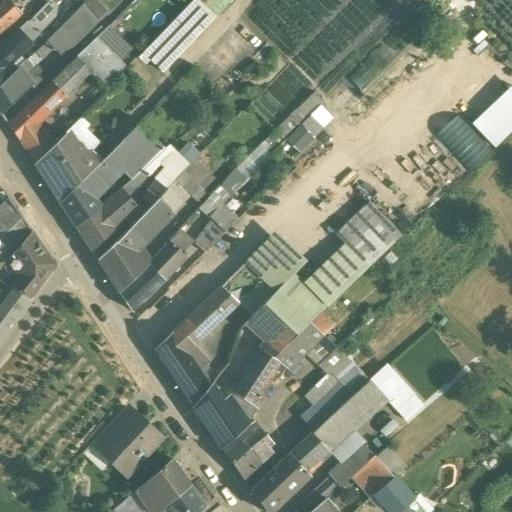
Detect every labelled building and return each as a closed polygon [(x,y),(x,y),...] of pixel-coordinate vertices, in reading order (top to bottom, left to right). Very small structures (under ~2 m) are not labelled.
[(8,0),(7,0),(0,6),(0,26),(2,28),(19,13),(8,0)] [(197,2),(194,0),(193,0),(175,20),(194,37),(213,17),(197,2)] [(198,0),(197,2),(215,18),(231,0),(198,0)] [(19,31),(30,43),(55,18),(57,7),(51,2),(19,31)] [(83,6),(45,43),(69,64),(97,39),(105,30),(83,6)] [(175,20),(141,55),(146,59),(161,72),(194,37),(175,20)] [(0,47),(0,85),(13,73),(2,66),(5,63),(8,64),(30,43),(19,31),(0,47)] [(89,72),(107,91),(128,70),(97,39),(77,57),(89,72)] [(146,59),(141,55),(137,59),(142,63),(146,59)] [(77,57),(61,73),(74,87),(89,72),(77,57)] [(13,73),(0,85),(0,113),(0,114),(26,90),(13,73)] [(52,84),(9,126),(18,140),(33,127),(74,87),(61,73),(51,83),(52,84)] [(511,88),(472,124),(493,148),(511,131),(511,88)] [(455,120),(437,137),(470,172),(488,155),(455,120)] [(101,148),(77,123),(66,133),(89,156),(93,152),(95,153),(101,148)] [(114,150),(105,159),(114,174),(119,169),(124,173),(154,140),(138,125),(114,150)] [(89,156),(66,133),(54,145),(35,164),(61,203),(79,184),(94,169),(102,161),(95,153),(93,152),(89,156)] [(44,134),(27,151),(35,164),(54,145),(44,134)] [(195,163),(204,155),(191,142),(182,151),(195,163)] [(102,161),(94,169),(103,185),(114,174),(105,159),(102,161)] [(94,169),(79,184),(61,203),(77,228),(99,209),(89,198),(103,185),(94,169)] [(166,170),(156,181),(167,189),(176,179),(166,170)] [(156,181),(143,198),(151,206),(159,198),(167,189),(156,181)] [(182,214),(196,198),(178,182),(164,198),(182,214)] [(223,186),(198,210),(205,216),(229,191),(223,186)] [(109,201),(99,209),(115,228),(137,206),(122,190),(109,201)] [(0,267),(2,265),(32,233),(8,198),(0,205),(0,267)] [(151,206),(130,229),(144,242),(172,212),(159,198),(151,206)] [(345,246),(304,285),(313,294),(326,307),(375,261),(400,237),(367,203),(334,235),(345,246)] [(99,209),(77,228),(92,250),(115,228),(99,209)] [(213,220),(195,244),(205,253),(225,233),(213,220)] [(188,222),(180,231),(190,239),(197,230),(188,222)] [(144,242),(130,229),(98,261),(120,294),(149,265),(139,255),(135,251),(144,242)] [(190,239),(180,231),(171,241),(181,252),(192,242),(190,239)] [(32,233),(2,265),(15,283),(11,288),(14,290),(28,301),(51,271),(50,260),(32,233)] [(273,233),(245,263),(276,292),(293,275),(305,263),(273,233)] [(171,241),(149,265),(165,281),(186,258),(181,252),(171,241)] [(149,265),(120,294),(131,311),(165,281),(149,265)] [(304,285),(293,275),(276,292),(297,312),(313,294),(304,285)] [(220,287),(182,325),(200,340),(238,305),(220,287)] [(0,307),(0,338),(28,301),(14,290),(0,307)] [(297,312),(276,292),(251,318),(264,325),(275,336),(286,347),(292,340),(309,323),(297,312)] [(313,294),(297,312),(309,323),(326,307),(313,294)] [(251,318),(241,330),(254,337),(264,325),(251,318)] [(182,325),(156,349),(184,391),(201,375),(192,362),(199,357),(192,347),(200,340),(182,325)] [(275,336),(234,393),(256,410),(273,376),(278,364),(274,359),(286,347),(275,336)] [(286,347),(274,359),(278,364),(285,369),(302,350),(292,340),(286,347)] [(346,361),(330,376),(345,390),(363,375),(346,361)] [(285,369),(278,364),(273,376),(278,378),(285,369)] [(201,375),(184,391),(194,407),(212,385),(201,375)] [(303,399),(312,407),(301,417),(307,425),(345,390),(330,376),(303,399)] [(194,407),(194,408),(204,423),(230,398),(212,385),(194,407)] [(230,398),(204,423),(221,448),(248,424),(230,398)] [(126,408),(97,438),(106,446),(134,416),(126,408)] [(336,412),(311,434),(327,450),(351,428),(336,412)] [(134,416),(106,446),(116,456),(112,460),(125,473),(143,455),(145,457),(160,441),(134,416)] [(273,444),(254,423),(238,437),(257,458),(273,444)] [(311,434),(289,454),(304,471),(327,450),(311,434)] [(257,458),(238,437),(223,450),(244,480),(262,464),(257,458)] [(361,443),(328,475),(329,477),(339,488),(374,456),(361,443)] [(289,454),(272,470),(292,492),(309,476),(304,471),(289,454)] [(374,456),(339,488),(348,498),(361,487),(371,498),(374,495),(393,478),(374,456)] [(171,460),(136,492),(149,511),(160,511),(164,510),(191,487),(171,460)] [(270,511),(292,492),(272,470),(251,491),(266,511),(270,511)] [(329,477),(301,502),(309,511),(311,511),(325,500),(339,488),(329,477)] [(398,511),(413,500),(393,478),(374,495),(389,511),(398,511)] [(191,487),(164,510),(165,511),(199,511),(205,507),(191,487)] [(311,511),(334,511),(335,511),(325,500),(311,511)]
